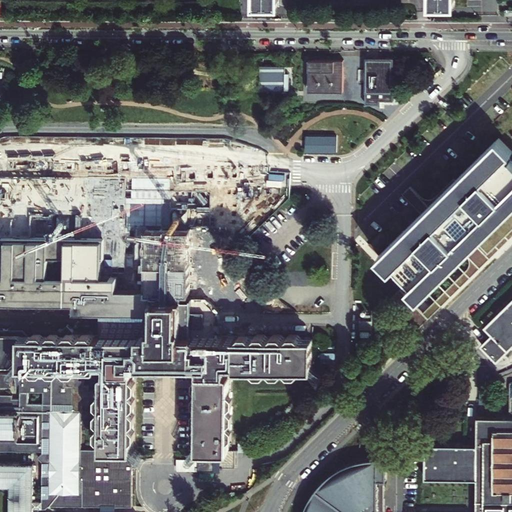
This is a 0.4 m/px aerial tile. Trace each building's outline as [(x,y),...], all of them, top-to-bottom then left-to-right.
[(394,58),(367,57),(366,104),(380,104),(380,100),(394,100),(394,58)] [(344,60),(309,59),(309,91),(344,91),(344,60)] [(286,66),(260,65),(260,90),(285,91),(286,66)] [(511,150),(497,136),(429,205),(421,212),(379,255),(420,299),(478,242),(485,250),(511,224),(511,209),(510,207),(511,204),(511,150)] [(0,237),(3,237),(104,237),(104,259),(101,259),(101,276),(117,276),(117,288),(124,288),(125,271),(133,271),(139,272),(140,288),(146,288),(146,253),(144,250),(143,248),(143,244),(144,240),(146,239),(146,229),(176,230),(176,226),(188,226),(188,230),(190,230),(190,238),(191,241),(192,246),(191,249),(189,253),(188,296),(205,296),(205,288),(228,276),(228,223),(245,223),(246,165),(3,163),(3,178),(0,177),(0,237)] [(409,185),(402,193),(412,203),(421,212),(429,205),(409,185)] [(0,486),(11,487),(11,511),(33,511),(33,509),(46,509),(48,507),(131,508),(131,504),(131,448),(131,441),(135,437),(135,430),(131,427),(131,426),(135,422),(136,415),(131,411),(132,409),(136,405),(136,398),(132,394),(131,393),(136,388),(136,381),(132,377),(132,367),(142,367),(162,367),(170,367),(189,368),(198,368),(198,375),(193,380),(194,387),(198,390),(198,392),(193,396),(193,404),(197,408),(197,409),(193,414),(193,421),(197,424),(197,426),(193,430),(193,438),(197,442),(197,449),(197,457),(198,457),(198,468),(196,468),(196,473),(216,473),(216,455),(229,455),(229,449),(229,442),(232,439),(232,431),(230,428),(230,425),(232,421),(233,414),(230,411),(230,408),(233,405),(233,397),(230,395),(230,376),(225,376),(226,369),(228,368),(233,368),(233,370),(255,370),(257,375),(265,376),(269,371),(270,371),(274,376),(281,376),(285,371),(286,371),(291,376),(298,376),(300,371),(313,371),(313,339),(300,338),(299,337),(291,336),(290,338),(284,338),(282,336),(274,336),(273,338),(267,338),(264,336),(258,336),(255,338),(250,338),(248,336),(240,335),(238,338),(217,338),(217,317),(217,312),(211,306),(205,300),(199,300),(182,299),(182,296),(188,296),(189,253),(190,252),(191,249),(192,246),(191,241),(190,238),(190,230),(188,230),(188,226),(176,226),(176,230),(146,229),(146,239),(144,240),(143,244),(143,248),(144,250),(146,253),(146,288),(140,288),(139,272),(133,271),(125,271),(124,288),(117,288),(117,276),(101,276),(101,259),(104,259),(104,237),(3,237),(2,247),(2,256),(2,275),(0,275),(0,284),(2,284),(2,289),(0,289),(0,302),(3,302),(3,303),(65,304),(65,303),(75,303),(75,311),(102,312),(102,336),(74,335),(68,324),(61,331),(36,331),(28,323),(18,322),(13,328),(2,328),(0,325),(0,486)] [(511,301),(491,322),(499,330),(487,342),(504,358),(511,350),(511,301)] [(373,320),(361,320),(360,330),(373,330),(373,320)] [(511,511),(511,412),(510,413),(482,412),(482,439),(467,439),(430,439),(430,464),(430,474),(481,475),(481,511),(387,511),(388,477),(390,477),(390,454),(380,454),(359,459),(341,467),(326,477),(315,493),(308,510),(307,511),(511,511)]
